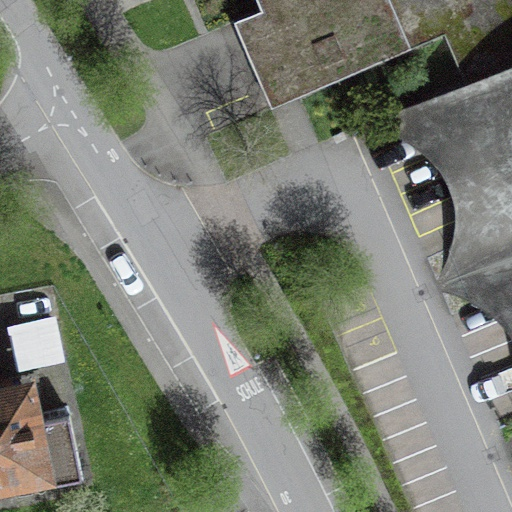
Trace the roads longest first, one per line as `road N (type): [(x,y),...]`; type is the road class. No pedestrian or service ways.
road 1 (residential): [(268,511),(59,125)]
road 2 (residential): [(59,125),(0,14)]
